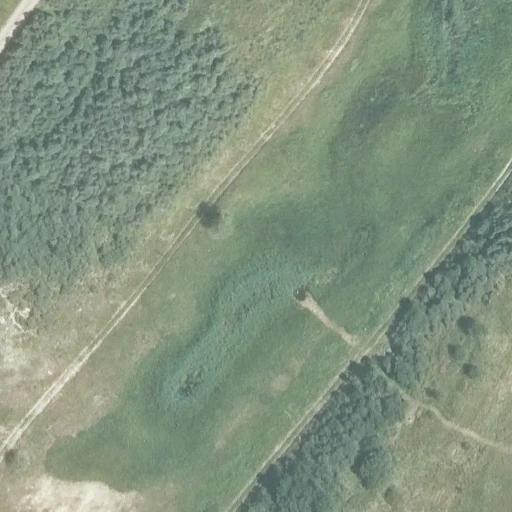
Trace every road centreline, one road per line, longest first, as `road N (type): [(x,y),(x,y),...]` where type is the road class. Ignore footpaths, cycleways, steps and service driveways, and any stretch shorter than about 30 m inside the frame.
road 1 (track): [(0,458),(335,51),(365,0)]
road 2 (track): [(229,511),(511,170)]
